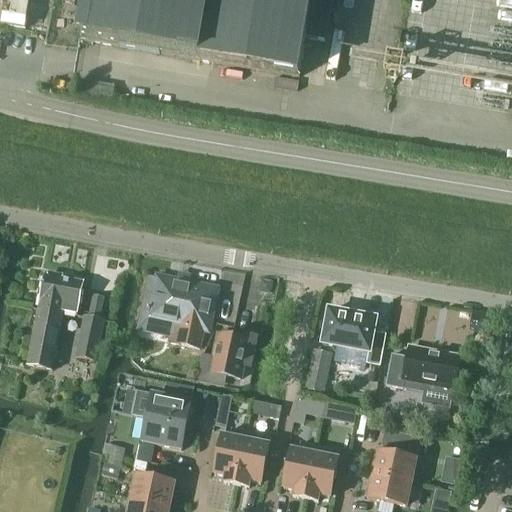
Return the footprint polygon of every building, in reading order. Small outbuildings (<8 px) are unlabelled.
[(86,0),(79,42),(298,79),(305,40),(325,44),(332,0),(86,0)] [(26,16),(14,14),(13,23),(24,25),(26,16)] [(110,103),(112,91),(80,85),(78,97),(110,103)] [(82,286),(60,281),(61,278),(48,275),(47,279),(44,278),(27,368),(51,373),(63,314),(76,317),(82,286)] [(175,346),(199,351),(204,324),(210,325),(217,291),(156,278),(154,288),(150,288),(146,302),(150,303),(149,310),(147,310),(146,313),(148,313),(146,321),(179,328),(175,346)] [(91,312),(102,314),(104,296),(93,295),(91,312)] [(96,362),(104,323),(87,320),(85,331),(81,330),(75,358),(96,362)] [(240,382),(248,342),(217,336),(209,375),(240,382)] [(306,389),(325,393),(333,353),(313,349),(306,389)] [(454,392),(460,359),(409,350),(407,359),(391,356),(385,388),(402,391),(404,382),(454,392)] [(138,394),(133,418),(146,421),(186,429),(190,405),(189,405),(191,393),(166,388),(163,400),(162,400),(138,394)] [(297,412),(322,419),(327,404),(302,397),(297,412)] [(216,416),(219,404),(210,402),(207,414),(216,416)] [(228,406),(219,404),(216,416),(225,418),(228,406)] [(268,414),(265,426),(275,427),(277,416),(268,414)] [(305,422),(296,420),(294,432),(303,433),(305,422)] [(181,452),(186,429),(146,421),(142,445),(181,452)] [(350,443),(353,431),(344,429),(341,441),(350,443)] [(362,433),(353,431),(350,443),(359,445),(362,433)] [(235,487),(247,435),(231,432),(229,439),(222,438),(214,477),(225,479),(223,485),(235,487)] [(384,432),(382,448),(420,452),(422,436),(384,432)] [(262,438),(247,435),(235,487),(248,490),(250,484),(261,486),(268,447),(261,446),(262,438)] [(305,502),(316,449),(300,446),(298,453),(291,452),(283,491),(294,493),(293,499),(305,502)] [(112,448),(110,458),(122,460),(124,451),(112,448)] [(329,500),(338,461),(330,460),(332,452),(316,449),(305,502),(317,504),(319,498),(329,500)] [(376,454),(372,478),(411,486),(415,462),(376,454)] [(120,469),(122,460),(110,458),(108,467),(120,469)] [(174,486),(135,478),(130,502),(169,509),(174,486)] [(406,509),(411,486),(372,478),(367,501),(406,509)] [(168,511),(169,509),(130,502),(127,511),(168,511)]
